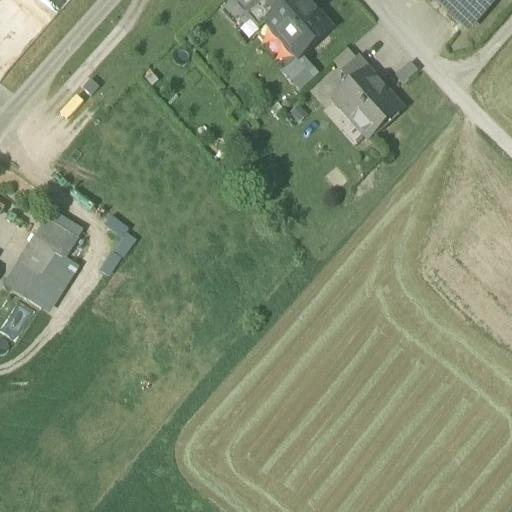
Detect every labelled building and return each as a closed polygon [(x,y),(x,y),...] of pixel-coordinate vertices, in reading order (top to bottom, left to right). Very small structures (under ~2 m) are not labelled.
[(64,0),(64,21),(82,0),(64,0)] [(258,35),(266,28),(265,27),(285,10),(276,0),(242,0),(234,7),(258,35)] [(288,45),(301,60),(332,33),(317,16),(314,19),(298,1),(297,0),(296,0),(285,10),(265,27),(266,28),(284,48),(288,45)] [(276,0),(285,10),(296,0),(297,0),(298,1),(299,0),(276,0)] [(428,0),(465,32),(492,0),(428,0)] [(349,85),(351,88),(364,77),(366,78),(369,75),(371,74),(358,60),(340,76),(349,85)] [(356,123),(368,137),(399,110),(385,93),(381,96),(366,78),(364,77),(351,88),(347,92),(332,104),(352,127),(356,123)] [(51,214),(46,222),(78,242),(83,233),(51,214)] [(3,288),(25,303),(56,255),(66,263),(79,243),(78,242),(46,222),(3,288)] [(79,271),(66,263),(56,255),(25,303),(49,318),(79,271)]
